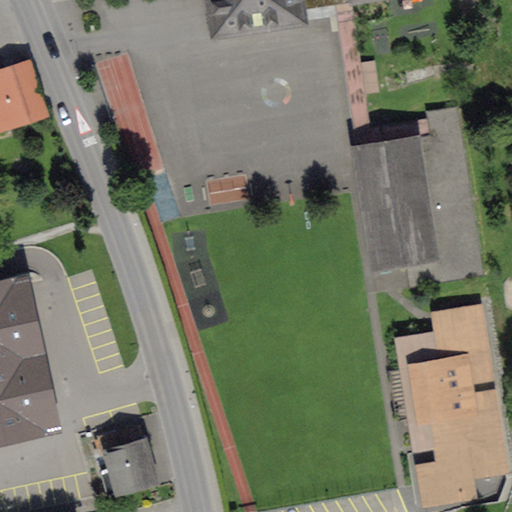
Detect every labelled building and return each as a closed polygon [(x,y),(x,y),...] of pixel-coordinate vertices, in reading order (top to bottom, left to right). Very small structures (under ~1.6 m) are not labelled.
[(213,0),(218,28),(300,16),(299,10),(363,0),(213,0)] [(359,64),(365,93),(378,91),(373,61),(359,64)] [(27,62),(0,70),(0,122),(42,109),(27,62)] [(405,263),(409,288),(485,275),(458,106),(425,111),(429,134),(353,146),(372,268),(405,263)] [(18,285),(0,288),(0,430),(48,420),(18,285)] [(415,447),(452,441),(447,415),(474,411),(465,357),(439,361),(435,334),(398,340),(404,376),(413,375),(418,409),(409,411),(415,447)] [(152,476),(138,427),(99,439),(107,467),(101,469),(107,489),(152,476)]
